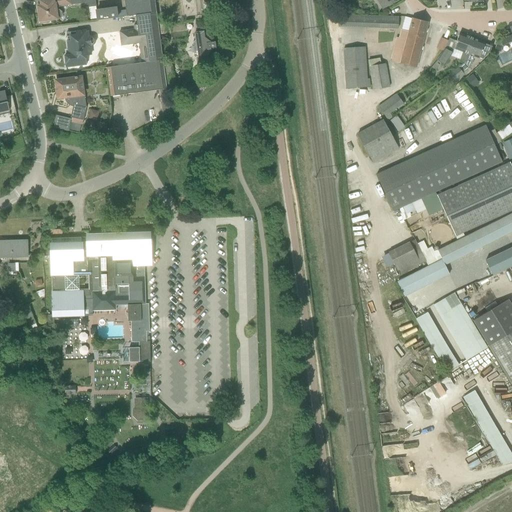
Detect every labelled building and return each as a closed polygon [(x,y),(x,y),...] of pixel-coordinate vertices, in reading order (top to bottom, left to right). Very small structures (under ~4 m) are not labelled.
[(38,6),(37,6),(39,22),(40,21),(40,23),(49,22),(49,20),(57,19),(60,18),(62,16),(61,12),(59,10),(56,11),(55,6),(71,4),(70,0),(49,0),(40,1),(41,6),(38,6)] [(95,0),(81,0),(82,3),(83,9),(88,8),(95,7),(96,7),(95,0)] [(124,0),(126,17),(135,16),(156,13),(154,0),(124,0)] [(103,10),(96,11),(97,21),(117,18),(117,17),(116,12),(116,8),(108,9),(108,7),(103,8),(103,10)] [(156,13),(135,16),(137,29),(119,32),(119,33),(120,39),(121,45),(139,43),(141,56),(142,63),(163,60),(156,13)] [(398,28),(398,17),(338,15),(338,26),(398,28)] [(416,68),(428,22),(412,18),(408,32),(401,30),(399,40),(396,39),(391,59),(392,61),(416,68)] [(212,49),(216,48),(215,42),(211,43),(204,38),(203,27),(196,28),(197,34),(194,34),(195,41),(193,42),(192,44),(191,46),(191,49),(192,51),(193,53),(195,54),(197,55),(198,64),(204,63),(204,60),(212,49)] [(91,55),(90,46),(92,45),(93,45),(94,44),(95,43),(95,42),(95,41),(95,40),(95,38),(94,38),(93,37),(92,37),(92,36),(91,36),(90,36),(89,36),(88,32),(86,32),(86,30),(76,32),(76,35),(66,36),(68,51),(66,51),(67,55),(64,56),(66,67),(86,65),(85,56),(91,55)] [(459,34),(453,49),(462,52),(459,61),(464,62),(466,63),(474,39),(459,34)] [(511,41),(511,37),(511,36),(511,35),(497,42),(494,50),(500,52),(501,47),(511,41)] [(443,51),(447,41),(441,38),(436,48),(443,51)] [(464,62),(458,68),(447,76),(453,83),(463,74),(471,64),(474,56),(482,59),(491,50),(492,47),(484,44),(485,43),(474,39),(466,63),(464,62)] [(365,47),(343,49),(345,90),(370,88),(369,79),(367,79),(365,47)] [(450,56),(452,52),(444,49),(442,54),(436,61),(443,66),(450,56)] [(163,60),(142,63),(105,68),(109,97),(167,89),(163,60)] [(389,87),(385,64),(369,67),(373,90),(389,87)] [(472,75),(463,81),(465,83),(469,89),(470,90),(479,83),(472,75)] [(55,81),(58,98),(64,98),(64,100),(65,101),(66,103),(68,104),(69,106),(71,106),(73,107),(70,118),(83,121),(86,107),(77,105),(76,96),(83,95),(81,77),(77,78),(77,77),(74,77),(74,78),(55,81)] [(10,115),(16,113),(12,96),(6,97),(5,91),(0,92),(0,112),(9,111),(10,115)] [(397,97),(389,103),(387,101),(378,107),(387,121),(391,119),(388,114),(402,103),(397,97)] [(396,116),(390,121),(394,126),(400,122),(396,116)] [(383,120),(357,135),(372,163),(398,149),(383,120)] [(104,137),(107,124),(98,122),(95,135),(104,137)] [(511,159),(511,138),(501,143),(509,161),(511,159)] [(511,168),(509,163),(437,195),(443,209),(455,236),(462,233),(511,210),(511,168)] [(511,231),(511,220),(509,215),(500,220),(508,234),(511,231)] [(500,220),(492,224),(499,239),(508,234),(500,220)] [(499,239),(492,224),(483,229),(490,243),(499,239)] [(490,243),(483,229),(474,233),(481,247),(490,243)] [(481,247),(474,233),(465,238),(472,252),(481,247)] [(81,251),(81,245),(81,237),(51,238),(53,315),(82,314),(82,307),(89,307),(89,309),(92,311),(116,310),(116,305),(127,305),(128,321),(133,321),(133,342),(138,342),(139,348),(128,348),(128,353),(127,353),(127,358),(128,357),(128,362),(150,362),(149,341),(146,341),(146,332),(149,332),(148,304),(145,304),(144,265),(150,265),(149,235),(87,237),(88,251),(81,251)] [(472,252),(465,238),(456,242),(463,256),(472,252)] [(27,256),(27,242),(0,242),(0,258),(27,258),(27,256)] [(456,242),(447,247),(454,261),(463,256),(456,242)] [(454,261),(447,247),(438,251),(442,260),(445,265),(454,261)] [(511,247),(503,252),(510,267),(511,265),(511,247)] [(503,252),(494,256),(501,271),(510,267),(503,252)] [(494,256),(485,261),(492,275),(501,271),(494,256)] [(449,274),(445,265),(442,260),(424,269),(431,283),(449,274)] [(431,283),(424,269),(397,282),(405,297),(431,283)] [(511,304),(479,324),(511,379),(511,304)] [(37,329),(28,305),(22,307),(31,331),(37,329)] [(470,387),(430,311),(418,317),(458,393),(470,387)] [(53,324),(53,315),(46,315),(46,325),(51,325),(52,333),(54,333),(54,334),(59,333),(59,324),(53,324)] [(75,385),(64,386),(64,395),(75,395),(75,385)] [(147,407),(147,398),(134,399),(134,408),(132,409),(132,416),(137,422),(144,421),(149,416),(149,409),(147,407)] [(487,436),(503,467),(511,461),(511,454),(488,410),(474,417),(464,399),(455,404),(475,442),(487,436)] [(113,445),(107,451),(110,454),(116,448),(113,445)] [(119,451),(113,458),(117,461),(122,454),(119,451)] [(141,453),(132,455),(135,466),(143,464),(141,453)]
